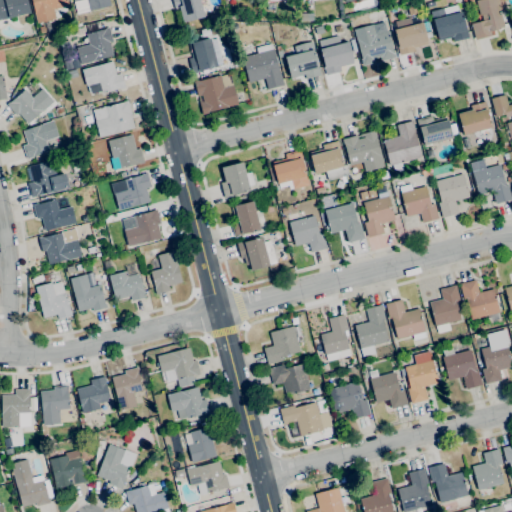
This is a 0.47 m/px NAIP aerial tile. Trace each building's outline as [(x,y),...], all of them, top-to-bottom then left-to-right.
[(0,20),(0,0),(26,0),(30,13),(0,20)] [(37,23),(31,0),(66,0),(68,5),(53,9),(55,18),(37,23)] [(89,11),(87,5),(76,8),(74,2),(73,0),(108,0),(110,5),(89,11)] [(183,22),(179,8),(175,10),(172,0),(199,0),(204,17),(183,22)] [(475,40),(471,24),(482,21),(481,16),(479,16),(475,0),(497,0),(504,27),(490,31),(491,36),(475,40)] [(407,16),(405,7),(415,5),(417,13),(407,16)] [(454,42),(452,37),(438,41),(430,12),(456,5),(458,13),(461,12),(469,38),(454,42)] [(308,21),(300,21),(300,13),(308,14),(308,21)] [(199,26),(197,20),(205,17),(207,23),(199,26)] [(399,55),(393,30),(397,29),(395,21),(410,18),(412,25),(422,22),(427,44),(414,47),(415,51),(399,55)] [(362,66),(360,59),(361,58),(353,29),(386,21),(395,57),(381,61),(380,57),(373,59),(374,63),(362,66)] [(81,64),(76,48),(89,45),(86,34),(88,33),(86,27),(98,24),(100,30),(108,28),(112,42),(109,43),(112,56),(81,64)] [(316,35),(314,28),(322,26),(324,33),(316,35)] [(325,75),(323,66),(325,66),(318,41),(338,36),(340,43),(347,41),(353,63),(339,67),(340,71),(325,75)] [(191,75),(187,59),(192,58),(188,43),(210,38),(217,67),(199,71),(199,72),(191,75)] [(305,79),(304,75),(290,78),(287,65),(283,66),(281,60),(285,59),(285,57),(296,54),(294,46),(312,41),(321,75),(305,79)] [(267,89),(265,79),(248,83),(242,57),(257,53),(255,47),(271,43),(273,49),(274,49),(283,85),(267,89)] [(102,94),(99,82),(85,86),(81,69),(112,61),(116,75),(121,74),(124,87),(102,94)] [(202,115),(198,99),(200,99),(201,102),(203,102),(201,95),(197,96),(193,81),(198,80),(198,81),(219,75),(220,76),(229,74),(238,104),(208,112),(208,113),(202,115)] [(16,85),(11,82),(15,76),(20,79),(16,85)] [(311,93),(307,81),(312,79),(316,91),(311,93)] [(27,124),(18,113),(16,115),(7,105),(24,89),(32,98),(42,89),(53,102),(27,124)] [(511,137),(510,138),(506,123),(511,121),(511,116),(506,118),(505,115),(495,118),(490,99),(504,95),(507,105),(511,103),(511,137)] [(99,137),(95,121),(92,110),(127,101),(134,128),(99,137)] [(475,138),(473,132),(463,135),(457,114),(471,110),(470,106),(484,101),(492,127),(485,129),(487,135),(475,138)] [(424,145),(419,128),(418,128),(416,120),(431,115),(432,120),(447,116),(449,125),(454,124),(458,137),(424,145)] [(26,159),(22,146),(27,144),(22,131),(53,120),(58,136),(45,141),(49,152),(26,159)] [(394,173),(392,165),(389,166),(382,140),(399,136),(396,125),(412,121),(415,132),(414,132),(421,157),(401,163),(403,171),(394,173)] [(364,171),(362,162),(349,165),(344,144),(343,144),(342,139),(356,135),(357,139),(364,138),(364,136),(360,137),(359,135),(375,131),(384,166),(364,171)] [(120,168),(117,157),(112,159),(107,141),(132,135),(135,150),(141,148),(144,163),(139,165),(138,163),(120,168)] [(328,181),(326,171),(315,174),(309,153),(323,149),(322,145),(337,141),(343,166),(346,165),(348,175),(328,181)] [(294,193),(290,191),(287,181),(278,183),(272,162),(285,159),(284,154),(299,150),(306,176),(302,177),(305,187),(302,191),(294,193)] [(31,198),(26,184),(32,182),(28,167),(52,159),(56,175),(64,173),(68,186),(36,195),(36,196),(31,198)] [(224,197),(220,182),(224,181),(220,167),(242,162),(245,174),(251,172),(254,185),(249,186),(250,190),(224,197)] [(495,204),(491,191),(478,195),(472,172),(500,164),(501,168),(506,167),(507,172),(502,173),(506,185),(507,185),(511,199),(495,204)] [(422,177),(421,171),(427,169),(429,175),(422,177)] [(382,180),(380,172),(386,170),(388,178),(382,180)] [(118,210),(111,185),(125,182),(124,180),(147,173),(150,187),(145,188),(149,202),(118,210)] [(441,218),(437,203),(440,202),(435,181),(463,174),(469,197),(454,201),(458,214),(441,218)] [(422,223),(419,214),(406,217),(400,193),(395,194),(394,188),(410,184),(411,189),(426,186),(431,204),(434,203),(438,219),(422,223)] [(317,195),(315,189),(323,187),(325,192),(317,195)] [(367,237),(363,222),(367,221),(362,203),(378,199),(377,194),(386,191),(394,220),(381,224),(383,233),(367,237)] [(44,231),(40,217),(36,218),(33,205),(38,203),(38,205),(66,197),(68,207),(72,206),(76,222),(44,231)] [(234,237),(230,222),(235,221),(231,207),(252,201),(256,216),(262,215),(265,227),(259,229),(260,231),(234,237)] [(347,243),(344,230),(330,234),(324,210),(328,209),(327,206),(332,205),(332,208),(352,203),(357,224),(360,223),(364,238),(347,243)] [(282,215),(281,209),(287,207),(289,213),(282,215)] [(128,247),(123,230),(136,227),(136,225),(131,226),(130,221),(135,220),(134,216),(156,210),(160,223),(157,224),(161,238),(128,247)] [(310,252),(308,243),(294,246),(288,222),(291,221),(289,214),(303,210),(305,218),(314,215),(319,234),(323,233),(326,248),(310,252)] [(86,238),(83,225),(89,223),(90,229),(91,236),(86,238)] [(48,265),(45,251),(41,252),(38,238),(75,228),(78,240),(77,240),(81,256),(48,265)] [(251,271),(251,269),(249,270),(248,264),(245,265),(243,258),(240,258),(236,243),(243,241),(243,242),(262,237),(263,242),(270,240),(276,264),(251,271)] [(156,294),(150,271),(160,269),(157,255),(173,251),(181,282),(168,286),(169,291),(156,294)] [(131,301),(130,296),(115,300),(108,276),(125,271),(127,276),(139,273),(145,297),(131,301)] [(33,284),(30,279),(41,274),(43,279),(33,284)] [(78,312),(69,278),(86,274),(88,281),(100,278),(102,285),(101,285),(106,308),(92,311),(91,308),(78,312)] [(489,325),(487,315),(471,320),(465,296),(462,297),(459,284),(475,280),(478,293),(492,289),(498,312),(497,313),(499,322),(489,325)] [(58,320),(56,314),(43,318),(35,287),(51,282),(52,284),(61,282),(64,293),(66,293),(72,316),(58,320)] [(511,315),(511,311),(510,311),(503,287),(511,284),(511,315)] [(437,333),(435,326),(428,302),(442,299),(439,289),(455,285),(459,300),(455,301),(460,319),(448,323),(450,330),(437,333)] [(413,340),(412,335),(397,339),(391,318),(389,319),(385,304),(401,300),(404,312),(418,308),(426,337),(413,340)] [(362,357),(354,325),(368,322),(365,309),(381,305),(385,320),(383,320),(388,341),(372,345),(374,354),(362,357)] [(327,361),(325,355),(319,335),(331,332),(327,319),(344,314),(348,330),(346,330),(348,335),(345,336),(350,355),(327,361)] [(267,364),(263,348),(272,346),(269,333),(293,326),(300,351),(281,356),(282,360),(267,364)] [(485,384),(481,369),(485,368),(480,349),(489,347),(486,335),(505,329),(509,343),(506,344),(511,366),(498,370),(501,380),(485,384)] [(167,382),(164,371),(160,372),(156,356),(189,348),(192,361),(196,360),(199,374),(195,376),(194,375),(167,382)] [(465,389),(462,377),(448,381),(441,357),(443,357),(442,351),(452,348),(453,354),(470,350),(475,371),(477,370),(481,385),(465,389)] [(410,404),(406,389),(409,388),(404,367),(415,364),(413,355),(430,351),(438,383),(423,387),(427,400),(410,404)] [(285,396),(282,382),(272,385),(268,369),(283,364),(284,369),(302,364),(309,389),(285,396)] [(119,409),(111,378),(124,374),(124,371),(137,367),(143,390),(139,391),(141,400),(134,401),(135,405),(119,409)] [(391,409),(388,399),(376,403),(368,372),(376,370),(377,376),(395,372),(400,390),(403,389),(407,405),(391,409)] [(82,413),(76,389),(91,385),(90,380),(103,376),(111,406),(109,410),(102,412),(100,411),(99,409),(82,413)] [(353,419),(351,409),(338,412),(332,389),(357,382),(362,400),(366,399),(370,414),(353,419)] [(43,425),(39,391),(53,390),(52,386),(67,385),(69,409),(58,410),(60,424),(43,425)] [(178,419),(176,410),(170,411),(166,395),(197,387),(201,401),(206,399),(209,413),(187,418),(186,417),(178,419)] [(2,427),(0,395),(15,395),(14,390),(29,389),(29,396),(36,395),(37,413),(29,413),(29,412),(18,413),(18,427),(2,427)] [(299,436),(296,422),(283,425),(279,409),(293,405),(294,408),(315,402),(323,430),(299,436)] [(191,463),(184,435),(189,433),(188,432),(213,425),(217,440),(211,441),(215,456),(191,463)] [(105,447),(97,446),(98,437),(105,438),(105,447)] [(121,489),(107,484),(109,480),(96,475),(108,444),(124,450),(119,463),(129,467),(121,489)] [(511,476),(508,462),(506,463),(501,448),(511,444),(511,476)] [(481,495),(479,490),(477,490),(471,466),(484,463),(481,453),(498,449),(502,464),(498,465),(503,483),(489,487),(491,493),(481,495)] [(55,489),(48,459),(64,456),(64,453),(78,450),(85,482),(55,489)] [(130,465),(121,462),(125,452),(133,456),(130,465)] [(22,507),(10,464),(27,459),(31,478),(42,475),(44,483),(49,482),(53,497),(48,498),(49,503),(36,506),(35,503),(22,507)] [(200,496),(197,484),(190,486),(185,470),(218,461),(222,475),(225,474),(228,487),(205,493),(206,495),(200,496)] [(462,504),(460,498),(439,503),(434,482),(431,483),(427,468),(443,463),(446,476),(461,472),(469,502),(462,504)] [(175,478),(174,471),(183,469),(185,476),(175,478)] [(403,511),(397,489),(411,485),(407,473),(424,469),(428,483),(425,484),(430,505),(417,509),(417,511),(403,511)] [(362,511),(359,499),(373,495),(370,483),(386,478),(390,493),(388,494),(393,511),(362,511)] [(153,511),(135,511),(133,503),(128,505),(124,492),(152,484),(155,494),(163,492),(167,508),(153,511)] [(305,511),(318,508),(314,494),(347,485),(352,503),(342,506),(343,511),(305,511)] [(222,504),(220,498),(226,496),(228,502),(222,504)] [(199,511),(227,504),(226,504),(232,502),(234,511),(199,511)] [(446,511),(444,505),(451,503),(453,509),(446,511)]
